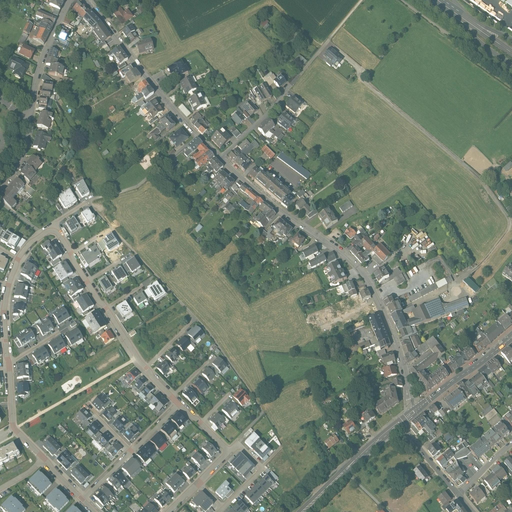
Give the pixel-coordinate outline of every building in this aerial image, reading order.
[(50,0),(51,0),(49,5),(54,8),(59,10),(56,8),(57,6),(60,7),(60,6),(63,0),(50,0)] [(511,0),(500,0),(511,9),(511,0)] [(79,3),(72,10),(73,11),(75,13),(76,13),(78,15),(77,15),(85,7),(81,3),(79,4),(79,3)] [(85,7),(77,15),(80,18),(80,17),(82,19),(83,18),(90,11),(85,7)] [(124,14),(120,7),(113,12),(122,24),(132,16),(128,11),(124,14)] [(45,14),(38,11),(36,16),(39,17),(39,18),(46,20),(48,16),(45,14)] [(90,11),(83,18),(92,27),(94,29),(100,22),(90,11)] [(53,25),(42,21),(40,24),(51,29),(53,25)] [(28,22),(23,31),(27,34),(32,25),(28,22)] [(94,29),(93,30),(94,30),(98,37),(107,31),(100,22),(94,29)] [(51,29),(40,24),(38,28),(49,34),(51,29)] [(130,26),(122,32),(126,37),(134,32),(135,31),(130,26)] [(92,27),(86,35),(88,37),(93,30),(94,29),(92,27)] [(49,34),(38,28),(36,32),(35,32),(32,38),(43,44),(49,34)] [(63,28),(58,39),(61,40),(64,42),(64,41),(69,32),(66,31),(67,30),(63,28)] [(107,31),(98,37),(102,42),(104,41),(111,36),(107,31)] [(19,41),(24,43),(28,34),(23,32),(19,41)] [(134,32),(126,37),(131,43),(138,37),(134,32)] [(151,40),(142,42),(142,45),(137,46),(140,54),(153,50),(151,40)] [(34,51),(24,46),(20,53),(30,58),(34,51)] [(119,47),(110,53),(112,56),(114,54),(116,58),(123,53),(119,47)] [(57,51),(50,49),(48,59),(54,61),(54,60),(56,60),(57,57),(56,57),(57,53),(57,51)] [(342,59),(330,49),(324,56),(325,57),(328,59),(333,63),(334,64),(336,61),(339,63),(342,59)] [(123,53),(116,58),(121,64),(124,61),(127,59),(123,53)] [(305,61),(299,56),(294,61),(301,66),(305,61)] [(22,62),(13,58),(8,67),(9,66),(17,70),(16,73),(17,73),(17,72),(23,75),(27,65),(27,66),(21,63),(22,62)] [(183,67),(180,63),(167,69),(170,75),(173,73),(174,75),(176,74),(178,78),(188,73),(185,66),(183,67)] [(53,65),(51,65),(51,66),(49,74),(62,78),(65,68),(53,65)] [(131,65),(119,72),(123,77),(125,76),(125,75),(134,70),(131,65)] [(134,70),(125,75),(125,76),(130,83),(141,77),(135,69),(134,70)] [(280,77),(276,80),(272,75),(269,78),(273,83),(274,82),(279,88),(283,84),(283,85),(285,83),(280,77)] [(186,80),(180,84),(183,89),(193,84),(194,83),(196,82),(193,77),(190,78),(186,80)] [(269,78),(267,79),(265,77),(263,79),(268,87),(273,83),(269,78)] [(73,80),(63,78),(62,81),(59,80),(58,84),(61,86),(73,80)] [(145,81),(138,86),(139,89),(137,91),(137,92),(139,94),(149,88),(145,81)] [(53,84),(43,83),(42,91),(52,92),(53,84)] [(193,84),(183,89),(184,91),(183,92),(185,94),(188,92),(189,93),(192,92),(197,89),(194,83),(193,84)] [(271,97),(264,86),(259,89),(266,100),(268,99),(269,99),(271,98),(271,97)] [(136,96),(135,98),(136,100),(137,101),(139,99),(142,97),(143,96),(145,99),(153,93),(152,91),(149,88),(139,94),(136,96)] [(266,100),(259,89),(255,91),(255,93),(258,98),(257,98),(261,104),(262,104),(263,103),(263,102),(266,100)] [(51,92),(42,91),(41,92),(42,94),(41,94),(40,97),(48,99),(50,99),(50,98),(52,97),(50,95),(51,92)] [(178,99),(174,94),(169,97),(174,103),(178,99)] [(193,98),(188,100),(189,101),(188,102),(190,104),(191,106),(203,99),(200,94),(195,97),(193,98)] [(253,97),(249,98),(254,105),(257,103),(255,99),(253,97)] [(298,101),(293,97),(292,99),(291,98),(289,102),(298,109),(302,105),(298,101)] [(136,102),(141,109),(145,106),(144,104),(145,104),(143,101),(142,102),(139,99),(137,101),(136,102)] [(203,99),(191,106),(192,108),(194,111),(197,108),(197,109),(202,107),(203,109),(206,107),(203,100),(203,99)] [(163,111),(154,101),(145,108),(146,110),(145,111),(147,114),(149,113),(150,115),(149,116),(152,120),(163,111)] [(298,109),(289,102),(286,105),(287,105),(286,107),(290,111),(295,114),(298,109)] [(250,103),(244,108),(250,115),(256,110),(250,103)] [(191,113),(182,104),(178,107),(187,117),(191,113)] [(52,115),(42,112),(42,115),(40,114),(39,118),(50,121),(52,115)] [(197,114),(189,119),(193,124),(195,122),(193,120),(195,118),(196,119),(198,116),(197,114)] [(237,114),(231,119),(237,126),(243,121),(240,117),(238,114),(237,114)] [(290,118),(285,114),(283,116),(282,115),(280,118),(290,126),(294,121),(290,118)] [(166,116),(159,122),(162,126),(161,126),(161,125),(156,129),(158,131),(171,121),(166,116)] [(50,121),(39,118),(37,126),(42,127),(48,129),(50,121)] [(290,126),(280,118),(278,121),(279,122),(277,124),(281,127),(286,131),(290,126)] [(202,121),(201,119),(193,126),(198,130),(203,126),(204,126),(205,128),(207,126),(204,123),(205,122),(203,120),(202,121)] [(274,127),(268,120),(262,126),(268,132),(272,135),(274,133),(271,130),(274,127)] [(171,121),(158,131),(160,133),(164,130),(163,129),(164,128),(167,132),(174,126),(171,121)] [(203,126),(198,130),(202,134),(205,132),(207,130),(203,126)] [(268,132),(262,126),(258,130),(264,136),(265,135),(268,132)] [(156,129),(149,135),(151,137),(158,131),(156,129)] [(188,138),(181,129),(169,138),(177,147),(188,138)] [(222,130),(211,140),(220,149),(230,139),(222,130)] [(158,131),(151,137),(155,142),(158,139),(156,136),(160,133),(158,131)] [(51,137),(37,133),(33,146),(38,148),(37,150),(40,151),(40,148),(43,149),(45,141),(49,142),(51,137)] [(196,139),(188,147),(192,152),(197,148),(201,144),(196,139)] [(247,141),(239,148),(241,151),(246,146),(247,147),(246,148),(247,149),(249,147),(251,145),(247,141)] [(208,151),(201,144),(197,148),(200,152),(199,153),(202,157),(208,151)] [(235,151),(228,157),(234,162),(247,149),(246,148),(247,147),(246,146),(241,151),(239,153),(240,154),(239,155),(235,151)] [(247,149),(234,162),(240,168),(246,161),(243,158),(251,150),(249,147),(247,149)] [(202,157),(199,159),(203,164),(209,160),(213,157),(209,151),(208,151),(202,157)] [(269,151),(266,154),(271,159),(274,156),(269,151)] [(312,175),(281,152),(277,157),(307,180),(312,175)] [(199,153),(193,158),(196,161),(199,159),(202,157),(199,153)] [(139,161),(145,170),(154,163),(148,155),(139,161)] [(33,156),(26,165),(34,172),(38,168),(37,167),(40,163),(38,161),(39,160),(37,158),(36,159),(33,156)] [(217,161),(215,158),(209,163),(210,164),(207,167),(208,169),(206,171),(209,173),(211,171),(213,170),(216,173),(220,170),(223,167),(220,164),(217,161)] [(196,161),(195,162),(199,168),(203,164),(199,159),(196,161)] [(246,161),(240,168),(244,172),(253,162),(249,159),(246,161)] [(173,169),(178,165),(175,160),(169,165),(173,169)] [(511,163),(510,161),(502,167),(506,172),(511,166),(511,163)] [(34,172),(27,166),(21,172),(25,176),(24,177),(25,178),(29,181),(36,174),(34,172)] [(255,168),(248,175),(254,180),(261,174),(255,168)] [(217,177),(214,180),(217,183),(216,184),(219,187),(229,178),(226,175),(225,174),(222,172),(217,177)] [(290,194),(266,174),(264,176),(261,174),(254,180),(281,204),(287,197),(290,194)] [(17,178),(10,185),(17,192),(24,185),(17,178)] [(229,178),(219,187),(216,190),(217,191),(217,192),(218,193),(218,192),(219,192),(223,188),(224,186),(227,190),(234,183),(229,178)] [(77,191),(82,199),(89,194),(83,182),(74,187),(77,191)] [(247,190),(238,182),(236,184),(237,185),(240,187),(239,189),(244,193),(247,190)] [(17,192),(10,185),(5,191),(12,198),(17,192)] [(31,187),(27,191),(31,195),(35,191),(31,187)] [(69,190),(63,194),(71,206),(77,202),(76,201),(73,196),(69,190)] [(203,190),(198,195),(200,198),(206,192),(203,190)] [(257,198),(247,190),(244,193),(254,202),(257,198)] [(12,198),(5,191),(0,196),(0,197),(11,207),(16,202),(12,198)] [(65,210),(71,206),(63,194),(59,197),(60,199),(59,200),(65,210)] [(301,200),(294,206),(299,211),(302,208),(303,209),(302,211),(307,216),(312,212),(303,202),(308,197),(306,194),(300,199),(301,200)] [(293,201),(287,197),(281,204),(287,208),(293,201)] [(263,202),(257,198),(254,202),(253,203),(258,206),(259,204),(261,206),(263,202)] [(235,203),(231,207),(229,204),(225,208),(231,214),(236,209),(239,206),(243,202),(242,201),(238,206),(235,203)] [(349,201),(339,208),(343,213),(353,206),(349,201)] [(243,202),(239,206),(244,209),(244,210),(245,211),(248,207),(243,202)] [(253,203),(252,205),(249,208),(248,207),(245,211),(249,213),(252,209),(254,211),(258,206),(253,203)] [(272,210),(264,203),(259,209),(263,213),(261,216),(264,219),(270,213),(272,210)] [(315,209),(312,212),(307,216),(309,219),(318,213),(315,209)] [(329,209),(318,216),(321,220),(322,219),(326,224),(324,225),(327,229),(338,221),(329,209)] [(92,216),(88,210),(81,214),(81,215),(86,222),(87,224),(94,220),(94,219),(95,218),(93,215),(92,216)] [(261,216),(260,215),(257,219),(255,217),(253,220),(263,228),(274,215),(270,213),(264,219),(261,216)] [(70,235),(81,228),(75,218),(74,219),(74,218),(65,224),(66,224),(65,225),(68,229),(68,228),(71,233),(70,234),(70,235)] [(279,220),(273,228),(278,231),(279,233),(285,225),(282,223),(283,222),(280,220),(279,221),(279,220)] [(279,233),(277,235),(276,234),(273,237),(270,239),(273,243),(274,242),(275,243),(278,241),(278,240),(279,239),(283,240),(291,230),(290,229),(291,228),(288,226),(288,227),(285,225),(279,233)] [(358,226),(356,228),(353,231),(356,234),(359,231),(362,228),(360,226),(359,226),(358,226)] [(350,228),(344,235),(350,240),(354,237),(355,236),(356,234),(353,231),(350,228)] [(264,231),(259,235),(263,240),(268,235),(264,231)] [(376,242),(381,236),(375,231),(370,238),(376,242)] [(7,232),(4,237),(1,241),(7,246),(13,236),(7,232)] [(106,239),(103,242),(106,247),(105,248),(106,249),(109,253),(119,246),(115,240),(111,234),(105,238),(106,239)] [(297,235),(292,242),(299,247),(305,239),(302,236),(301,238),(297,235)] [(358,236),(355,239),(356,241),(351,244),(354,248),(366,238),(363,235),(360,237),(359,236),(358,236)] [(13,236),(7,246),(6,246),(11,249),(11,248),(14,250),(20,240),(13,236)] [(376,249),(366,238),(354,248),(350,251),(353,255),(357,252),(356,251),(358,250),(363,246),(367,250),(371,254),(373,252),(376,249)] [(17,247),(20,249),(26,242),(22,239),(17,247)] [(45,249),(51,244),(49,241),(41,246),(43,250),(45,249)] [(106,247),(103,242),(98,245),(101,250),(102,252),(106,249),(105,248),(106,247)] [(49,255),(57,250),(53,243),(51,244),(45,249),(49,255)] [(389,255),(379,245),(376,249),(373,252),(383,262),(389,255)] [(86,251),(81,255),(81,256),(86,264),(88,266),(98,260),(96,258),(101,255),(99,252),(95,247),(95,246),(89,249),(91,252),(88,254),(86,251)] [(315,247),(310,250),(305,253),(303,254),(306,259),(308,258),(313,255),(318,253),(315,247)] [(53,262),(58,259),(62,257),(57,250),(49,255),(53,262)] [(363,255),(358,250),(356,251),(357,252),(353,255),(356,258),(356,257),(363,266),(369,260),(367,257),(370,255),(371,254),(367,250),(365,251),(366,252),(363,255)] [(332,252),(325,256),(328,263),(336,259),(332,252)] [(383,262),(373,252),(371,254),(370,255),(372,256),(371,257),(379,265),(383,262)] [(309,264),(312,269),(322,263),(326,261),(323,257),(309,264)] [(50,263),(53,267),(60,262),(58,259),(53,262),(50,263)] [(125,264),(130,271),(132,274),(140,269),(134,259),(125,264)] [(396,260),(388,265),(392,270),(399,265),(396,260)] [(54,270),(57,276),(69,268),(65,263),(59,266),(54,270)] [(337,263),(330,267),(331,267),(327,269),(327,270),(327,271),(326,271),(329,278),(330,277),(332,281),(333,283),(334,283),(335,284),(336,284),(339,282),(339,283),(343,281),(347,279),(343,271),(342,271),(339,266),(337,263)] [(25,266),(23,270),(34,276),(37,270),(27,264),(26,266),(25,266)] [(511,266),(510,265),(502,275),(511,282),(511,266)] [(118,283),(127,278),(122,270),(120,267),(111,273),(114,278),(118,283)] [(57,276),(61,281),(67,278),(73,274),(69,268),(57,276)] [(383,268),(373,275),(374,275),(376,279),(379,283),(389,277),(383,268)] [(31,281),(34,276),(23,270),(21,273),(22,273),(20,275),(25,278),(31,281)] [(404,273),(393,279),(398,286),(408,280),(404,273)] [(25,278),(20,275),(18,281),(24,283),(29,285),(30,283),(26,281),(24,281),(25,278)] [(98,282),(105,293),(112,289),(112,288),(113,287),(111,284),(114,283),(112,279),(109,275),(105,278),(105,277),(98,282)] [(479,288),(468,278),(463,283),(474,293),(479,288)] [(444,279),(427,288),(430,293),(447,284),(444,279)] [(71,290),(79,285),(76,280),(68,285),(71,290)] [(147,288),(147,289),(152,297),(154,300),(165,294),(160,287),(159,287),(156,282),(152,285),(153,286),(151,287),(150,286),(147,288)] [(351,283),(346,285),(342,286),(343,290),(341,291),(342,293),(344,292),(344,293),(343,294),(344,295),(349,293),(354,290),(351,283)] [(15,289),(15,291),(27,294),(28,288),(23,287),(17,285),(16,289),(15,289)] [(71,298),(77,294),(83,290),(79,285),(71,290),(68,292),(71,298)] [(427,288),(419,292),(422,297),(430,293),(427,288)] [(149,299),(152,297),(147,289),(144,291),(144,293),(149,299)] [(26,300),(27,294),(15,291),(14,294),(15,294),(14,298),(18,299),(26,300)] [(367,291),(360,294),(363,300),(364,300),(371,297),(367,291)] [(419,292),(409,297),(412,302),(422,297),(419,292)] [(142,294),(133,299),(138,306),(146,301),(142,294)] [(351,298),(345,301),(339,303),(342,312),(365,302),(364,300),(363,300),(360,294),(357,295),(351,298)] [(80,299),(76,302),(79,308),(90,301),(86,295),(80,299)] [(391,297),(384,301),(387,308),(398,303),(399,302),(397,299),(393,302),(391,297)] [(419,319),(406,323),(396,327),(399,332),(404,330),(405,329),(407,329),(412,327),(413,326),(451,314),(448,308),(444,310),(439,300),(415,310),(415,311),(419,319)] [(90,301),(79,308),(83,313),(87,311),(93,307),(90,301)] [(125,302),(116,308),(119,313),(122,319),(123,318),(132,313),(125,302)] [(374,303),(368,306),(371,313),(373,317),(378,315),(380,314),(374,303)] [(398,303),(387,308),(391,317),(401,313),(400,313),(402,312),(398,303)] [(21,313),(23,313),(23,307),(15,306),(14,306),(13,316),(18,316),(18,315),(21,313)] [(402,312),(400,313),(401,313),(402,315),(405,314),(408,314),(415,311),(415,310),(414,307),(402,312)] [(58,312),(64,322),(69,319),(63,309),(58,312)] [(58,312),(53,315),(57,323),(59,325),(64,322),(58,312)] [(97,312),(85,319),(90,327),(101,319),(97,312)] [(124,320),(123,318),(122,319),(119,313),(115,315),(120,322),(124,320)] [(364,314),(351,319),(337,325),(337,326),(327,330),(328,334),(333,332),(333,331),(339,329),(339,330),(363,321),(369,319),(373,317),(371,313),(370,314),(365,316),(364,314)] [(401,313),(391,317),(396,327),(406,323),(402,315),(401,313)] [(373,317),(369,319),(375,334),(384,330),(378,315),(373,317)] [(506,316),(498,324),(504,331),(511,324),(511,322),(507,317),(506,316)] [(327,318),(314,323),(311,327),(319,335),(323,331),(319,327),(329,323),(327,318)] [(101,319),(90,327),(94,334),(106,326),(101,319)] [(47,320),(42,323),(48,333),(53,330),(47,320)] [(363,321),(342,329),(345,334),(365,326),(363,321)] [(42,323),(36,326),(40,331),(43,336),(48,333),(42,323)] [(497,323),(483,335),(490,344),(504,331),(498,324),(497,323)] [(40,331),(36,326),(35,324),(32,327),(36,334),(39,333),(40,331)] [(202,334),(196,327),(191,332),(190,331),(188,334),(191,337),(195,341),(199,337),(201,339),(204,335),(202,334)] [(405,329),(404,330),(400,332),(403,338),(412,335),(410,330),(409,328),(407,329),(405,329)] [(76,330),(71,333),(77,343),(82,340),(76,330)] [(384,330),(375,334),(379,343),(388,339),(384,330)] [(29,331),(23,335),(28,343),(35,339),(29,331)] [(109,331),(105,334),(101,337),(106,344),(114,339),(109,331)] [(65,337),(66,338),(71,346),(77,343),(71,333),(65,337)] [(483,335),(481,333),(479,335),(482,338),(479,341),(484,348),(490,344),(483,335)] [(28,343),(23,335),(16,339),(21,346),(22,347),(28,343)] [(416,335),(410,337),(415,348),(420,346),(416,335)] [(59,338),(54,342),(60,352),(65,348),(64,347),(61,342),(59,338)] [(183,351),(190,344),(187,342),(183,338),(177,345),(183,351)] [(187,342),(190,344),(193,348),(195,346),(193,344),(189,339),(187,342)] [(388,339),(379,343),(375,345),(376,349),(380,347),(381,351),(384,350),(388,349),(387,347),(390,346),(388,339)] [(479,341),(475,343),(471,339),(469,340),(479,352),(484,348),(479,341)] [(401,344),(405,356),(413,353),(414,352),(411,345),(410,341),(401,344)] [(48,345),(51,350),(54,355),(60,352),(54,342),(48,345)] [(368,342),(350,349),(352,354),(370,347),(368,342)] [(426,343),(421,347),(425,352),(430,348),(426,343)] [(439,346),(432,352),(434,355),(434,354),(438,359),(438,358),(441,356),(445,353),(439,346)] [(421,347),(416,350),(420,356),(425,352),(421,347)] [(470,348),(462,354),(468,361),(475,355),(470,348)] [(511,351),(508,348),(501,353),(510,364),(511,365),(511,351)] [(38,352),(43,361),(49,358),(48,356),(44,351),(43,349),(38,352)] [(172,362),(179,356),(176,353),(172,349),(166,356),(172,362)] [(176,353),(179,356),(182,359),(184,357),(178,351),(176,353)] [(32,356),(34,358),(37,363),(38,365),(43,361),(38,352),(32,356)] [(386,356),(381,357),(382,357),(384,364),(395,361),(393,353),(386,356)] [(412,354),(405,356),(408,365),(416,360),(418,358),(413,353),(412,354)] [(462,353),(460,354),(457,354),(457,357),(455,358),(456,359),(453,361),(459,368),(468,361),(462,354),(462,353)] [(434,355),(423,362),(427,368),(438,359),(434,354),(434,355)] [(453,361),(450,357),(448,359),(451,362),(447,365),(453,372),(459,368),(453,361)] [(220,372),(227,366),(218,358),(212,364),(213,365),(220,372)] [(494,358),(485,366),(491,373),(494,377),(500,372),(503,370),(494,358)] [(166,371),(169,368),(166,365),(163,362),(157,368),(163,374),(164,375),(167,373),(166,371)] [(423,362),(416,368),(414,370),(411,372),(415,378),(422,372),(427,368),(423,362)] [(166,365),(169,368),(173,371),(175,369),(169,363),(166,365)] [(218,374),(220,372),(213,365),(211,367),(213,369),(218,374)] [(491,373),(485,366),(478,371),(481,375),(484,379),(491,373)] [(209,381),(215,375),(210,371),(208,368),(202,374),(209,381)] [(388,369),(384,371),(385,373),(384,374),(385,377),(386,378),(396,375),(394,368),(388,369)] [(442,368),(428,378),(422,372),(415,378),(427,392),(448,376),(442,368)] [(129,385),(130,384),(134,380),(139,375),(134,369),(129,375),(128,374),(124,379),(129,385)] [(210,371),(215,375),(217,377),(219,375),(218,374),(213,369),(210,371)] [(481,375),(475,380),(474,379),(470,382),(477,391),(482,387),(485,390),(490,386),(489,384),(485,381),(484,379),(481,375)] [(134,385),(139,389),(143,385),(146,382),(142,377),(136,382),(134,385)] [(208,388),(207,388),(202,382),(198,378),(192,384),(202,394),(208,388)] [(401,379),(392,380),(394,388),(402,387),(401,379)] [(471,387),(466,380),(462,383),(467,389),(471,387)] [(462,383),(461,382),(457,385),(460,389),(459,390),(466,400),(470,396),(467,393),(469,392),(469,391),(467,389),(462,383)] [(17,385),(18,396),(24,396),(24,393),(28,393),(27,384),(17,385)] [(141,392),(146,397),(150,392),(153,389),(149,384),(145,387),(141,392)] [(143,385),(139,389),(137,392),(139,394),(141,392),(145,387),(143,385)] [(188,388),(195,395),(197,393),(190,386),(188,388)] [(198,398),(195,395),(188,388),(182,394),(192,403),(198,398)] [(390,389),(385,390),(387,396),(387,397),(383,400),(382,400),(374,406),(377,409),(376,409),(380,415),(398,403),(394,388),(393,388),(390,389)] [(238,402),(242,406),(245,403),(246,404),(250,400),(249,399),(249,398),(241,390),(233,397),(234,398),(238,402)] [(466,400),(459,390),(451,396),(459,406),(466,400)] [(150,392),(146,397),(144,399),(146,401),(152,394),(150,392)] [(149,404),(150,402),(155,397),(152,394),(146,401),(149,404)] [(167,402),(158,394),(155,397),(150,402),(158,411),(167,402)] [(103,396),(101,395),(92,404),(99,411),(102,407),(108,401),(106,400),(107,400),(103,396)] [(451,396),(445,401),(452,411),(459,406),(451,396)] [(108,401),(102,407),(104,409),(111,403),(108,401)] [(230,403),(237,409),(239,407),(236,404),(232,401),(230,403)] [(222,410),(231,419),(239,411),(237,409),(230,403),(230,402),(222,410)] [(438,412),(433,405),(429,409),(431,412),(434,415),(434,414),(437,416),(440,414),(438,412)] [(490,406),(485,411),(487,414),(493,410),(490,406)] [(351,407),(340,413),(342,416),(339,418),(341,422),(355,414),(351,407)] [(112,410),(110,408),(103,415),(109,421),(112,417),(116,414),(114,412),(112,409),(112,410)] [(83,409),(76,416),(83,424),(87,421),(90,417),(83,409)] [(487,414),(484,417),(488,421),(497,414),(494,409),(493,410),(487,414)] [(116,414),(112,417),(114,419),(118,416),(121,413),(119,411),(116,414)] [(365,414),(362,416),(367,423),(375,417),(371,411),(365,414)] [(182,425),(185,421),(183,419),(179,415),(177,413),(171,419),(173,421),(179,427),(182,425)] [(428,424),(424,419),(426,417),(423,413),(414,420),(422,429),(424,428),(430,435),(434,432),(432,430),(435,427),(432,424),(430,422),(428,424)] [(217,414),(210,421),(213,425),(217,429),(225,421),(220,417),(217,414)] [(220,417),(225,421),(227,423),(229,421),(222,415),(220,417)] [(116,422),(113,425),(119,431),(127,423),(121,417),(120,418),(116,422)] [(422,429),(414,420),(411,423),(413,425),(414,426),(411,428),(416,434),(419,432),(422,429)] [(90,424),(87,421),(83,424),(81,427),(83,430),(90,424)] [(173,426),(177,429),(179,427),(173,421),(171,423),(173,426)] [(329,421),(323,426),(327,431),(333,427),(329,421)] [(95,422),(89,429),(95,435),(98,431),(101,428),(95,422)] [(350,422),(344,426),(349,434),(356,429),(350,422)] [(131,423),(125,430),(127,432),(133,426),(133,425),(131,423)] [(171,428),(167,423),(160,430),(164,434),(169,438),(170,440),(177,433),(175,432),(171,428)] [(509,434),(502,424),(493,431),(501,440),(509,434)] [(127,432),(123,435),(129,441),(139,432),(133,426),(127,432)] [(246,437),(252,431),(250,429),(244,435),(246,437)] [(100,434),(98,431),(95,435),(92,438),(94,440),(100,434)] [(493,431),(482,440),(490,449),(501,440),(493,431)] [(112,438),(106,433),(103,436),(96,442),(102,448),(112,438)] [(94,440),(96,442),(103,436),(100,434),(94,440)] [(167,441),(167,440),(162,436),(161,434),(158,437),(165,443),(167,441)] [(245,443),(250,448),(258,441),(262,436),(261,435),(258,439),(253,434),(245,443)] [(158,437),(157,435),(151,441),(155,445),(158,449),(165,443),(158,437)] [(334,436),(328,441),(328,440),(324,443),(329,449),(338,442),(334,436)] [(55,444),(50,439),(47,442),(43,446),(48,451),(55,444)] [(482,440),(470,450),(478,459),(490,449),(482,440)] [(250,448),(256,454),(264,447),(258,441),(250,448)] [(112,447),(107,451),(109,453),(111,456),(111,455),(113,457),(122,449),(116,443),(112,447)] [(207,455),(211,459),(214,455),(217,452),(216,452),(210,445),(207,443),(202,449),(208,455),(207,455)] [(210,445),(216,452),(218,449),(212,443),(210,445)] [(0,464),(1,464),(2,464),(9,460),(9,459),(13,457),(13,458),(16,456),(18,454),(19,455),(19,454),(13,444),(3,449),(0,451),(0,464)] [(60,449),(55,444),(48,451),(53,456),(54,454),(59,450),(60,449)] [(462,444),(455,449),(457,451),(458,453),(462,451),(465,449),(462,444)] [(107,451),(112,447),(109,445),(103,451),(105,453),(107,451)] [(146,445),(141,450),(149,458),(154,453),(147,447),(146,445)] [(147,447),(154,453),(156,451),(152,447),(150,445),(147,447)] [(440,451),(435,445),(430,449),(428,451),(433,457),(440,451)] [(256,454),(262,460),(270,452),(264,447),(256,454)] [(58,455),(60,457),(64,453),(67,450),(64,448),(61,452),(58,455)] [(149,458),(141,450),(136,455),(138,457),(143,462),(144,463),(149,458)] [(449,451),(442,456),(447,462),(453,457),(454,456),(458,453),(457,451),(453,453),(451,451),(450,452),(449,451)] [(69,458),(64,453),(60,457),(57,460),(62,465),(69,458)] [(196,464),(199,468),(202,465),(203,465),(202,464),(205,462),(199,456),(197,453),(191,459),(196,464)] [(202,465),(202,466),(208,460),(201,454),(199,456),(205,462),(202,464),(203,465),(202,465)] [(230,464),(237,471),(246,461),(244,459),(245,459),(240,454),(235,459),(230,464)] [(442,456),(437,461),(443,468),(447,465),(445,463),(447,462),(442,456)] [(467,456),(455,460),(456,461),(462,469),(470,466),(467,456)] [(74,463),(69,458),(62,465),(67,470),(71,466),(74,463)] [(131,459),(127,464),(137,474),(142,470),(139,467),(131,459)] [(73,469),(75,466),(79,463),(77,460),(74,463),(71,466),(73,469)] [(244,478),(249,473),(254,468),(249,463),(249,464),(246,461),(237,471),(244,478)] [(456,461),(450,466),(445,471),(448,475),(458,468),(456,461)] [(458,468),(448,475),(454,481),(458,478),(463,483),(466,480),(460,476),(465,472),(462,469),(456,461),(458,468)] [(186,464),(189,467),(192,470),(194,468),(188,462),(186,464)] [(127,464),(122,469),(130,477),(130,476),(133,479),(137,474),(127,464)] [(73,473),(71,474),(76,479),(83,472),(78,467),(77,468),(73,473)] [(183,473),(189,479),(195,473),(192,470),(189,467),(183,473)] [(420,467),(416,470),(413,472),(421,483),(424,481),(428,477),(420,467)] [(493,474),(484,481),(492,491),(500,484),(499,482),(507,476),(503,471),(499,467),(492,473),(493,474)] [(39,472),(27,483),(28,484),(31,487),(36,492),(40,495),(39,495),(40,496),(51,485),(46,479),(45,479),(44,478),(39,472)] [(88,477),(83,472),(76,479),(81,484),(85,480),(88,477)] [(121,476),(117,473),(112,478),(121,486),(122,488),(127,483),(121,476)] [(121,476),(127,483),(129,481),(123,474),(121,476)] [(170,479),(179,488),(180,486),(181,487),(184,483),(180,479),(175,474),(170,479)] [(93,477),(91,475),(88,477),(85,480),(87,483),(93,477)] [(261,481),(269,489),(274,485),(270,481),(266,477),(261,481)] [(121,486),(112,478),(108,482),(116,491),(121,486)] [(170,489),(174,493),(177,490),(177,489),(179,488),(170,479),(165,484),(170,489)] [(257,485),(265,493),(269,489),(261,481),(257,485)] [(222,486),(215,493),(222,500),(225,497),(230,492),(227,488),(229,486),(225,483),(222,486)] [(253,489),(261,497),(265,493),(257,485),(253,489)] [(161,488),(167,495),(169,493),(167,491),(163,486),(161,488)] [(103,487),(98,492),(108,502),(113,497),(108,491),(103,487)] [(478,488),(469,495),(476,503),(484,496),(481,491),(478,488)] [(485,488),(481,491),(484,496),(485,497),(490,493),(485,488)] [(62,495),(56,489),(45,501),(49,504),(48,504),(53,509),(54,509),(56,511),(58,511),(68,502),(63,496),(63,497),(61,495),(62,495)] [(253,489),(249,493),(257,501),(261,497),(253,489)] [(230,492),(225,497),(227,499),(234,492),(232,490),(230,492)] [(108,502),(98,492),(93,497),(98,501),(103,507),(108,502)] [(159,496),(166,503),(170,499),(163,492),(159,496)] [(442,492),(434,498),(442,508),(449,503),(450,501),(447,497),(442,492)] [(199,506),(207,499),(201,493),(192,502),(198,508),(199,506)] [(249,502),(252,506),(257,501),(249,493),(245,498),(249,502)] [(154,500),(162,508),(166,503),(159,496),(158,496),(154,500)] [(23,511),(25,511),(25,510),(24,510),(20,507),(21,506),(16,501),(16,502),(12,498),(12,497),(0,508),(3,511),(23,511)] [(199,506),(204,511),(205,511),(210,507),(213,505),(207,499),(199,506)] [(151,503),(155,507),(158,509),(160,507),(153,501),(151,503)] [(248,508),(242,501),(240,503),(246,510),(248,508)] [(451,505),(447,508),(448,509),(449,510),(450,511),(451,511),(453,511),(456,508),(457,510),(458,511),(462,508),(456,501),(451,505)] [(240,503),(235,507),(240,511),(246,511),(247,511),(246,510),(240,503)]
